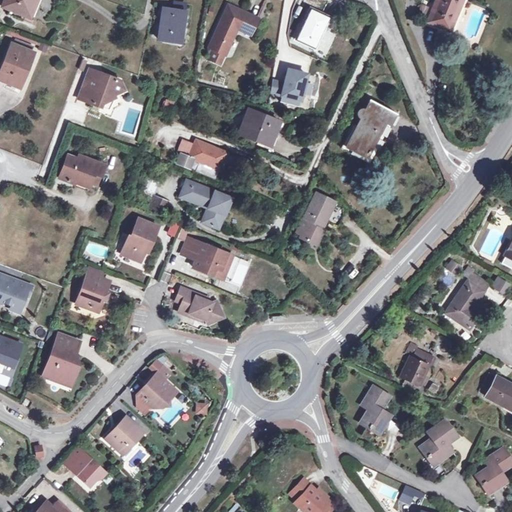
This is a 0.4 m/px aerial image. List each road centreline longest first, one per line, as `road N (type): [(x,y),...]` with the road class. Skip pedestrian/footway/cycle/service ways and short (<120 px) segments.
road 1 (residential): [(477,174),(443,148),(383,0)]
road 2 (residential): [(198,348),(154,345),(58,435)]
road 3 (primary): [(309,370),(391,283),(396,265)]
road 4 (primary): [(396,265),(331,326),(289,342)]
road 5 (primary): [(396,265),(477,174)]
